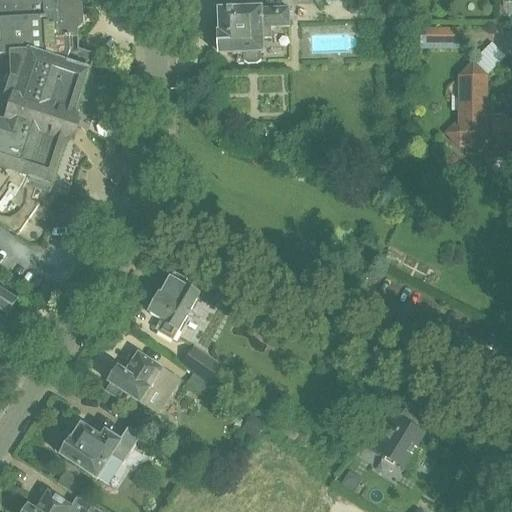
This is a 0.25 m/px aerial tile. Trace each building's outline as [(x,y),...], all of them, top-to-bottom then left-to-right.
[(0,0),(0,224),(18,237),(39,206),(32,201),(36,190),(48,194),(63,144),(74,147),(82,119),(72,116),(92,55),(78,51),(78,31),(83,26),(82,0),(0,0)] [(244,63),(248,66),(257,65),(262,62),(261,54),(264,54),(263,40),(272,40),(272,30),(291,28),(290,8),(219,11),(219,33),(218,33),(219,36),(215,36),(211,41),(211,49),(216,53),(219,53),(219,56),(243,55),(244,63)] [(373,12),(373,22),(385,22),(384,11),(373,12)] [(459,29),(421,29),(421,50),(459,50),(459,29)] [(493,155),(503,155),(511,146),(511,122),(486,121),(486,78),(473,65),(460,78),(447,89),(460,104),(460,121),(447,133),(460,147),(485,147),(493,155)] [(140,278),(154,261),(141,251),(127,267),(140,278)] [(210,307),(220,289),(199,277),(191,291),(171,279),(162,295),(160,295),(158,298),(151,298),(147,305),(150,311),(149,314),(163,322),(163,324),(158,333),(174,342),(179,333),(197,300),(210,307)] [(51,304),(58,293),(44,284),(37,295),(51,304)] [(0,318),(3,313),(9,317),(18,302),(0,290),(0,318)] [(182,366),(194,375),(212,388),(226,369),(194,348),(182,366)] [(122,392),(159,415),(181,381),(138,353),(126,372),(119,368),(109,384),(111,385),(106,392),(117,400),(122,392)] [(187,384),(205,396),(211,388),(206,385),(193,375),(187,384)] [(272,415),(259,408),(254,416),(267,424),(272,415)] [(364,447),(377,455),(379,453),(403,468),(423,435),(406,424),(411,415),(399,408),(388,425),(381,420),(364,447)] [(252,419),(243,434),(256,443),(266,427),(252,419)] [(128,429),(120,442),(96,426),(92,433),(82,426),(72,441),(66,437),(62,437),(55,448),(56,452),(62,456),(62,457),(97,480),(112,458),(123,465),(141,437),(128,429)] [(58,486),(77,499),(83,502),(91,489),(67,473),(58,486)] [(49,493),(36,511),(29,508),(26,511),(97,511),(83,502),(77,499),(72,508),(49,493)]
